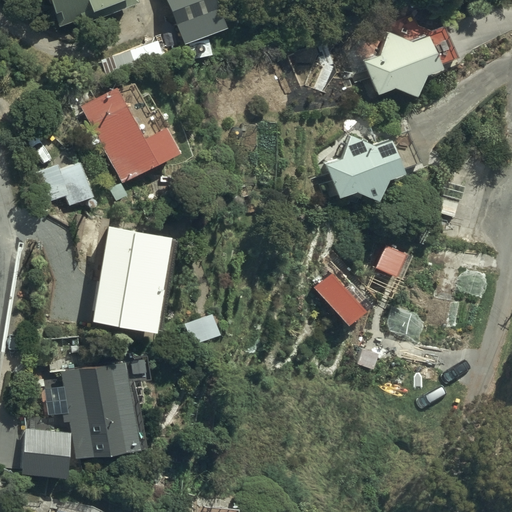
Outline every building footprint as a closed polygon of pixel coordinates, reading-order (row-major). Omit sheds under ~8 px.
[(46,0),(54,18),(58,17),(64,32),(129,7),(126,0),(46,0)] [(207,0),(155,0),(181,60),(225,41),(207,0)] [(373,63),(357,70),(371,101),(387,94),(410,103),(417,85),(433,77),(433,79),(453,69),(439,40),(427,45),(425,41),(416,46),(409,33),(387,44),(381,43),(373,63)] [(114,79),(80,102),(96,128),(88,132),(93,141),(101,137),(120,177),(179,141),(156,101),(150,105),(133,74),(117,84),(114,79)] [(337,168),(319,177),(332,208),(350,201),(372,211),(381,187),(394,182),(396,187),(418,178),(405,144),(386,151),(384,146),(367,153),(345,147),(337,168)] [(94,192),(80,157),(59,165),(57,159),(33,169),(45,200),(69,191),(72,200),(94,192)] [(160,208),(101,200),(87,301),(152,309),(164,217),(159,216),(160,208)] [(471,252),(436,244),(433,261),(467,269),(471,252)] [(396,287),(406,265),(383,254),(373,276),(396,287)] [(329,283),(312,295),(345,341),(362,329),(329,283)] [(211,306),(183,317),(191,338),(220,327),(211,306)] [(119,344),(56,359),(63,401),(59,402),(61,410),(65,409),(66,415),(21,415),(21,462),(66,463),(66,421),(68,421),(72,446),(133,431),(119,344)] [(52,504),(51,511),(103,511),(104,507),(96,502),(75,500),(75,506),(52,504)] [(194,511),(238,511),(239,502),(194,501),(194,511)]
